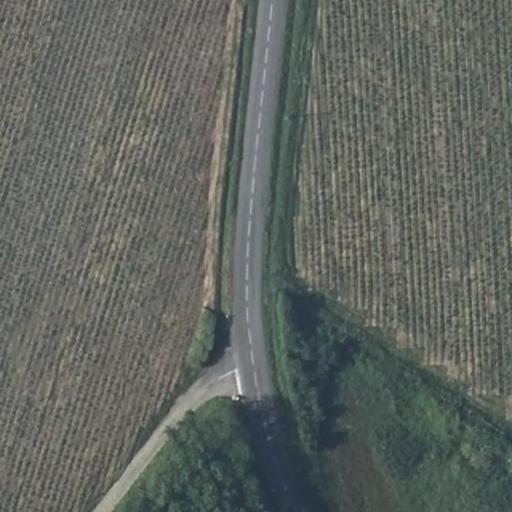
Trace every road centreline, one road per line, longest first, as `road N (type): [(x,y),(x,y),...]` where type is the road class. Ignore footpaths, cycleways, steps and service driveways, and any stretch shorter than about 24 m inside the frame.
road 1 (tertiary): [(273,0),(251,260),(252,365),(268,450),(293,511)]
road 2 (track): [(251,260),(511,421)]
